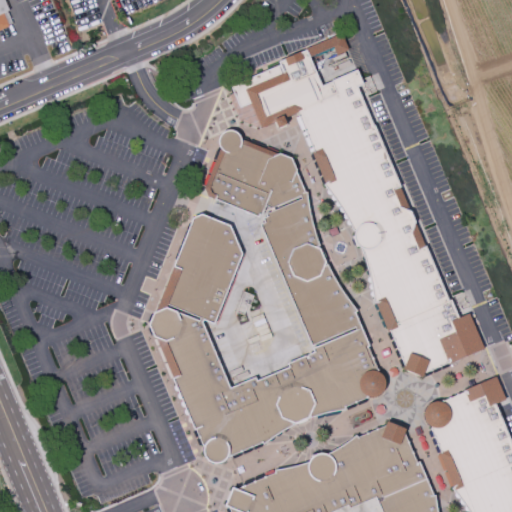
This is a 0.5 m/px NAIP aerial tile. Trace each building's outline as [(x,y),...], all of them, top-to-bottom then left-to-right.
[(0,0),(5,0),(10,11),(7,12),(13,24),(9,25),(10,27),(0,31),(0,0)] [(342,34),(349,51),(337,56),(334,47),(310,57),(322,86),(332,82),(332,81),(358,70),(364,85),(358,87),(401,187),(400,188),(410,211),(412,212),(416,222),(416,224),(449,301),(451,300),(459,319),(469,314),(484,349),(448,365),(447,364),(423,374),(422,377),(402,369),(404,365),(391,332),(389,333),(376,304),(374,304),(372,291),(370,280),(367,266),(361,251),(362,249),(358,247),(356,248),(352,237),(354,236),(353,233),(353,231),(345,216),(333,197),(323,185),(325,184),(312,153),(314,151),(299,117),(297,113),(285,119),(287,125),(278,129),(276,123),(262,129),(261,126),(258,128),(239,120),(228,96),(234,94),(231,86),(280,65),(278,62),(306,50),(306,49),(342,34)] [(193,218),(202,214),(230,226),(243,255),(214,325),(204,321),(203,324),(230,388),(256,378),(257,381),(288,368),(287,364),(305,356),(306,357),(308,356),(307,355),(314,352),(311,347),(259,225),(264,223),(262,219),(266,217),(265,215),(302,200),(300,196),(269,210),(269,208),(266,207),(262,216),(260,215),(258,218),(214,201),(215,199),(208,197),(204,189),(220,149),(219,146),(218,143),(218,140),(219,137),(220,134),(223,132),(226,130),(229,130),(232,130),(236,131),(238,133),(239,135),(241,137),(241,139),(273,153),(272,157),(279,154),(292,158),(304,191),(306,192),(307,194),(307,198),(309,210),(314,229),(319,244),(319,246),(317,247),(320,249),(326,262),(324,267),(328,266),(341,290),(357,311),(356,313),(370,347),(379,373),(382,375),(384,377),(385,380),(385,384),(385,387),(383,391),(381,393),(379,395),(376,397),(372,397),(369,397),(345,408),(344,410),(319,415),(309,419),(295,424),(292,426),(275,436),(263,445),(262,443),(232,456),(228,456),(227,458),(225,460),(223,461),(220,463),(216,463),(212,463),(210,462),(207,460),(205,457),(204,454),(204,451),(204,447),(196,429),(194,430),(172,379),(156,338),(153,337),(149,326),(154,313),(156,312),(173,266),(193,218)] [(470,511),(468,509),(457,495),(452,489),(439,454),(441,453),(431,429),(432,428),(429,426),(427,424),(425,422),(424,419),(423,416),(423,413),(424,409),(426,407),(427,405),(430,403),(433,402),(436,402),(439,402),(443,403),(444,401),(466,392),(465,390),(495,377),(504,398),(494,405),(511,448),(511,511),(470,511)] [(229,511),(228,508),(225,506),(232,488),(236,489),(275,473),(275,471),(287,469),(299,466),(308,463),(309,461),(311,459),(314,456),(316,455),(319,454),(321,454),(324,454),(327,455),(336,450),(346,444),(352,439),(356,436),(358,438),(374,431),(385,427),(386,422),(405,430),(404,434),(416,463),(419,462),(433,495),(435,496),(437,511),(381,511),(376,498),(350,509),(348,505),(332,511),(229,511)]
